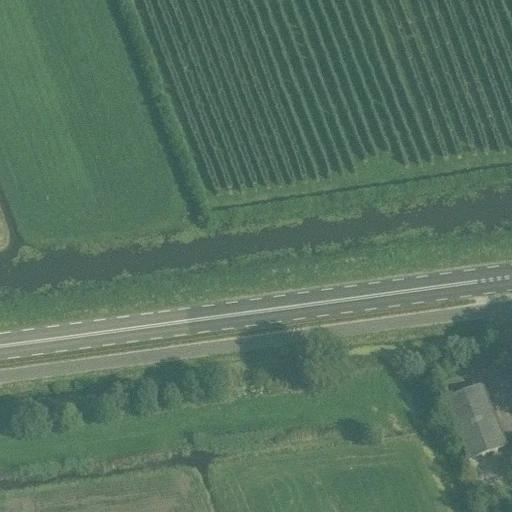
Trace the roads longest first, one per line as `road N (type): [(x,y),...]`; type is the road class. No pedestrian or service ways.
road 1 (unclassified): [(0,372),(511,300)]
road 2 (primary): [(0,337),(511,270)]
